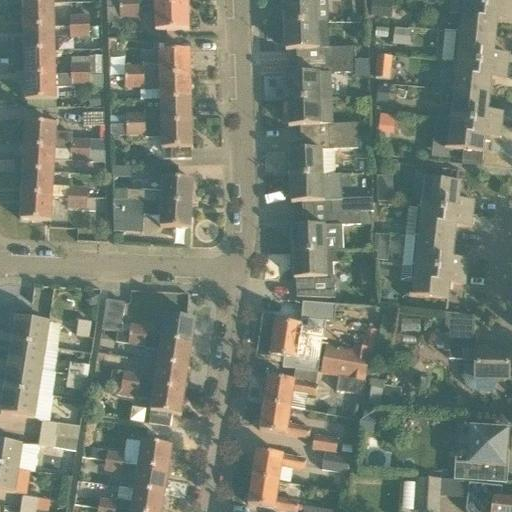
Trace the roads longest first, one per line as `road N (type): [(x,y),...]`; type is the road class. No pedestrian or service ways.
road 1 (residential): [(236,274),(247,246),(237,0)]
road 2 (residential): [(208,511),(236,274)]
road 3 (residential): [(236,274),(0,262)]
